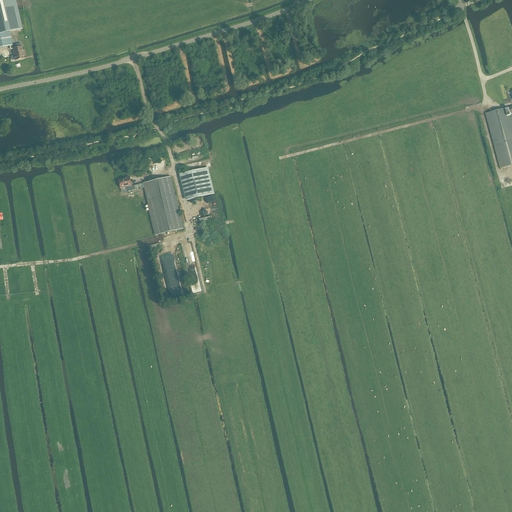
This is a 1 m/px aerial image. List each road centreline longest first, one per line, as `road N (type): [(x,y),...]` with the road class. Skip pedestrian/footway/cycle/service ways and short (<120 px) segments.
road 1 (unclassified): [(0,89),(93,70),(308,0)]
road 2 (track): [(279,158),(481,106),(500,178),(511,173)]
